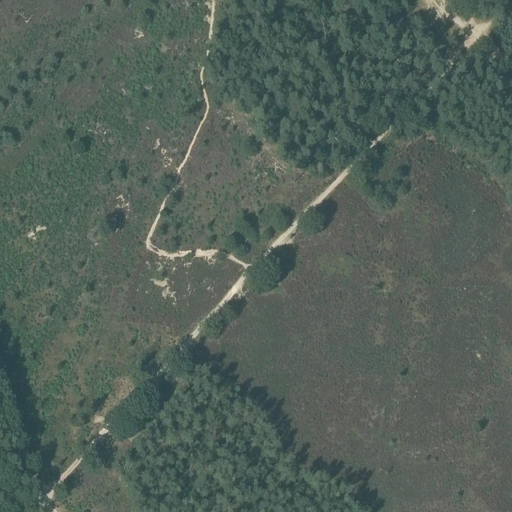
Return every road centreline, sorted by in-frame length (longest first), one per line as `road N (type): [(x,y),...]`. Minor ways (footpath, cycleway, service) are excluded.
road 1 (track): [(250,269),(477,32)]
road 2 (track): [(41,501),(250,269)]
road 3 (track): [(41,501),(0,382)]
